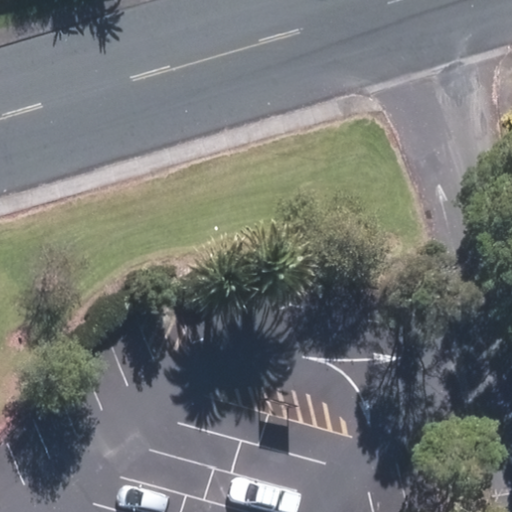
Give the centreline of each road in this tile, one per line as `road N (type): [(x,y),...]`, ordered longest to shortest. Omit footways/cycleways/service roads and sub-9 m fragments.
road 1 (unknown): [(17,511),(187,380),(245,353),(293,351),(336,378),(373,417),(381,446),(371,477),(331,511)]
road 2 (residential): [(0,112),(382,0)]
